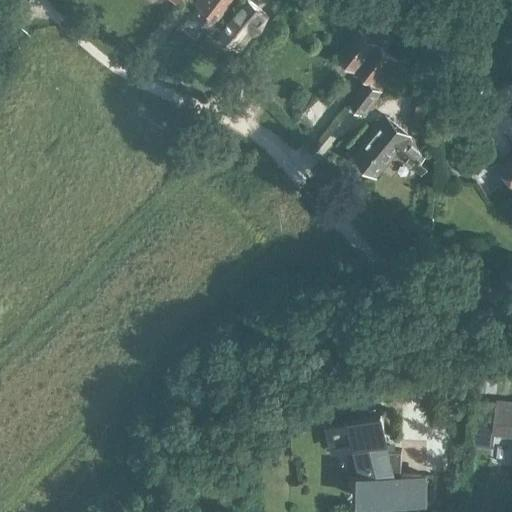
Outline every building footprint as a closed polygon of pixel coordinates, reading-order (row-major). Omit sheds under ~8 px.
[(192,0),(192,1),(196,5),(190,12),(210,28),(231,0),(192,0)] [(239,0),(216,31),(238,50),(269,14),(250,0),(239,0)] [(355,0),(336,0),(343,7),(346,5),(359,14),(365,6),(355,0)] [(383,91),(404,64),(405,62),(386,47),(395,36),(387,30),(389,26),(371,12),(359,27),(358,26),(336,55),(367,79),(383,91)] [(383,91),(367,79),(348,102),(365,115),(383,91)] [(439,92),(413,90),(410,127),(436,129),(439,92)] [(386,111),(376,122),(350,153),(374,174),(394,151),(419,172),(425,164),(419,158),(426,149),(410,135),(412,133),(386,111)] [(511,150),(498,160),(511,180),(511,150)] [(511,402),(495,401),(491,431),(511,433),(511,402)] [(383,409),(325,424),(332,451),(353,446),(359,470),(358,470),(357,501),(428,502),(428,471),(402,471),(402,448),(391,448),(388,437),(390,437),(383,409)]
